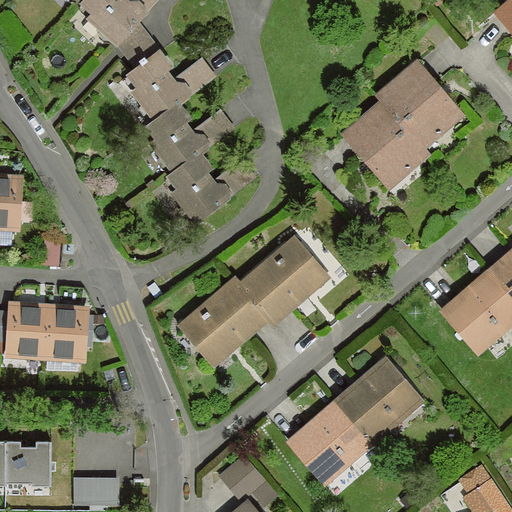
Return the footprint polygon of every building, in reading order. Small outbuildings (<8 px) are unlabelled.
[(128,0),(85,0),(82,4),(95,16),(91,20),(119,46),(141,22),(162,0),(130,0),(130,1),(128,0)] [(511,0),(499,12),(511,27),(511,0)] [(141,22),(119,46),(138,70),(127,78),(158,121),(181,104),(217,77),(205,60),(176,81),(170,73),(176,69),(162,50),(141,22)] [(380,96),(385,102),(427,150),(466,116),(419,62),(380,96)] [(427,150),(385,102),(346,136),(392,190),(432,156),(427,150)] [(158,121),(149,128),(159,141),(153,145),(175,175),(204,154),(236,130),(222,112),(194,133),(188,125),(194,121),(181,104),(158,121)] [(246,161),(216,183),(210,175),(216,171),(204,154),(175,175),(170,179),(180,192),(176,195),(198,226),(260,180),(246,161)] [(0,229),(23,231),(26,176),(0,174),(0,229)] [(241,284),(272,322),(276,327),(333,280),(297,237),(241,284)] [(511,296),(511,255),(492,273),(511,296)] [(511,328),(511,296),(492,273),(446,312),(482,355),(511,328)] [(216,368),(272,322),(241,284),(237,279),(181,326),(216,368)] [(12,355),(49,358),(52,306),(14,304),(12,355)] [(52,306),(49,358),(89,360),(92,309),(52,306)] [(391,358),(338,404),(374,446),(427,400),(391,358)] [(374,446),(338,404),(293,443),(328,484),(374,446)] [(112,433),(116,483),(142,481),(138,431),(112,433)] [(0,478),(46,479),(46,441),(0,440),(0,478)] [(248,457),(225,476),(248,504),(253,500),(261,510),(279,495),(248,457)] [(511,511),(511,508),(485,467),(464,481),(474,496),(469,499),(477,511),(511,511)] [(263,511),(261,510),(253,500),(248,504),(237,511),(263,511)]
